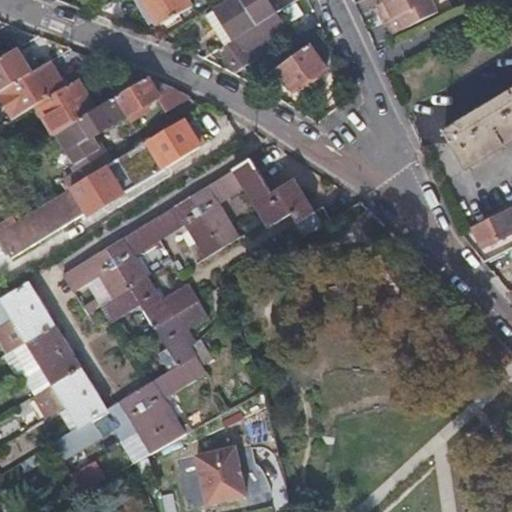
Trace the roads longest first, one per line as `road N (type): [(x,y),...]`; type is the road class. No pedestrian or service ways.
road 1 (residential): [(404,197),(193,77),(0,1)]
road 2 (residential): [(404,197),(394,125),(334,0)]
road 3 (residential): [(511,317),(404,197)]
road 4 (unknown): [(394,125),(511,62)]
